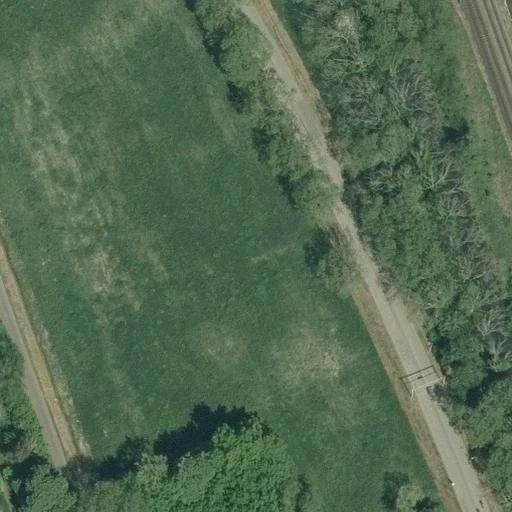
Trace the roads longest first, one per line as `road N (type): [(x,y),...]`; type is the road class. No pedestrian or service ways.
road 1 (unclassified): [(475,511),(393,310),(234,0)]
road 2 (unclassified): [(81,511),(0,292)]
